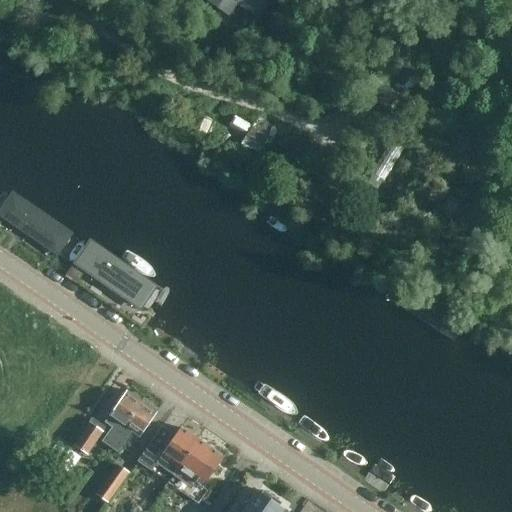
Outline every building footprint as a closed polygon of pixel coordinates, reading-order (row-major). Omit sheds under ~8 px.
[(270,0),(206,0),(229,15),(236,4),(257,19),(270,0)] [(14,180),(0,199),(0,223),(74,276),(99,239),(14,180)] [(104,242),(79,279),(151,327),(175,291),(104,242)] [(108,416),(115,421),(111,425),(112,426),(101,441),(109,447),(142,402),(126,390),(108,416)] [(157,413),(142,402),(109,447),(118,453),(131,433),(140,438),(157,413)] [(87,455),(103,432),(89,422),(73,446),(87,455)] [(181,427),(174,437),(171,435),(172,433),(161,427),(138,462),(151,471),(156,464),(174,476),(177,470),(198,439),(181,427)] [(198,439),(177,470),(174,476),(191,487),(198,478),(206,483),(220,463),(212,457),(216,452),(198,439)] [(54,446),(49,455),(57,460),(62,451),(54,446)] [(107,503),(129,474),(117,465),(96,495),(107,503)] [(238,511),(285,511),(278,507),(281,504),(263,492),(261,495),(253,490),(238,511)] [(0,511),(14,511),(11,498),(0,500),(0,511)]
